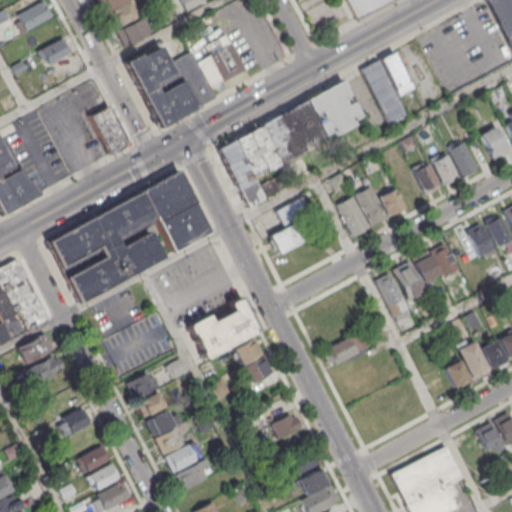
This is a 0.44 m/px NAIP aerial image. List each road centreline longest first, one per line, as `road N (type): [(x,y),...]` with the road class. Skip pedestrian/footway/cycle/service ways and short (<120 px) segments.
road 1 (residential): [(372,511),(182,139)]
road 2 (residential): [(162,511),(18,230)]
road 3 (tertiary): [(434,0),(182,139)]
road 4 (residential): [(268,308),(511,174)]
road 5 (tertiary): [(182,139),(0,239)]
road 6 (residential): [(511,383),(352,472)]
road 7 (residential): [(67,0),(151,157)]
